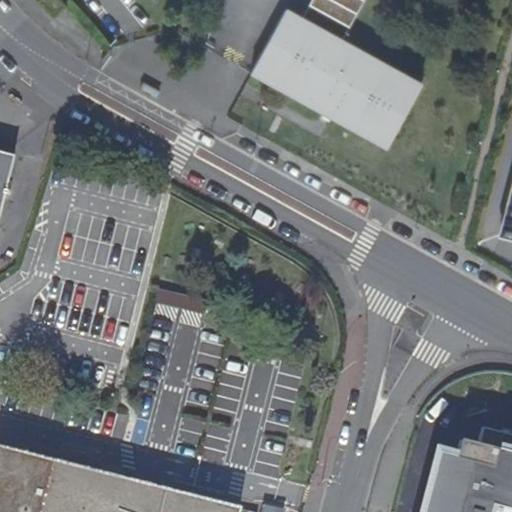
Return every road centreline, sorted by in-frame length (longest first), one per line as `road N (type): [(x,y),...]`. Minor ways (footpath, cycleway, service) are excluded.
road 1 (residential): [(389,258),(61,74),(0,27)]
road 2 (residential): [(389,258),(367,436)]
road 3 (residential): [(367,436),(460,299)]
